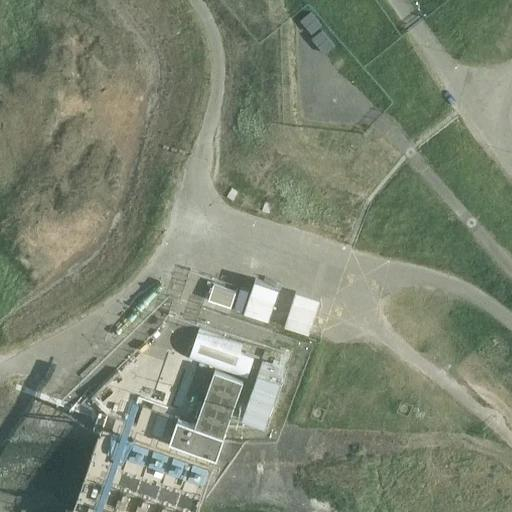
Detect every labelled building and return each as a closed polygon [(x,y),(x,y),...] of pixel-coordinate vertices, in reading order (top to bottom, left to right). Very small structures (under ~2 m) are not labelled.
[(310,11),(300,19),(311,32),(321,24),(310,11)] [(321,30),(314,36),(311,38),(324,53),(334,45),(321,30)] [(213,283),(208,298),(230,306),(235,291),(213,283)] [(246,378),(253,356),(239,351),(242,343),(199,328),(188,358),(246,378)] [(285,353),(290,341),(275,336),(271,347),(285,353)] [(265,425),(285,368),(262,360),(242,417),(265,425)] [(199,511),(204,498),(226,437),(227,434),(223,433),(226,424),(242,380),(214,370),(202,404),(184,398),(178,416),(169,413),(172,405),(142,395),(139,403),(125,398),(119,417),(111,414),(83,490),(75,511),(199,511)] [(159,375),(153,391),(165,395),(171,379),(159,375)]
